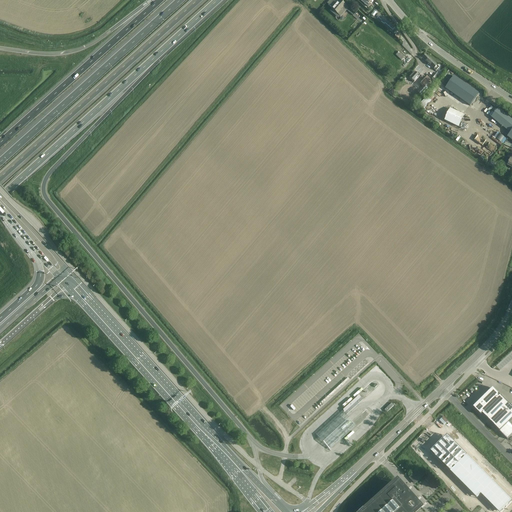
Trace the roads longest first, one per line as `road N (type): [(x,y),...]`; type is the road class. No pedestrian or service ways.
road 1 (unclassified): [(310,507),(214,426),(0,188)]
road 2 (motorway): [(0,196),(217,0)]
road 3 (motorway): [(0,177),(197,0)]
road 4 (primary): [(68,283),(238,468)]
road 5 (motorway): [(179,0),(0,161)]
road 6 (motorway): [(159,0),(0,142)]
road 7 (tertiary): [(494,88),(431,45),(388,0)]
